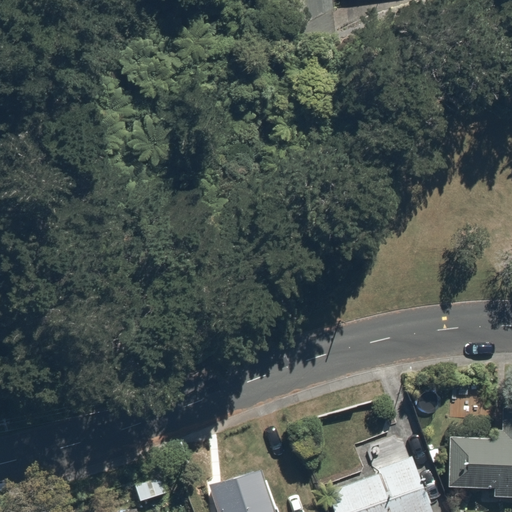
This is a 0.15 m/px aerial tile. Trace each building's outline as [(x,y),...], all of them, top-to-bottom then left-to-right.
[(439,245),(414,248),(419,289),(444,285),(439,245)] [(403,250),(364,258),(373,304),(413,295),(403,250)] [(446,481),(493,484),(493,490),(511,491),(511,384),(506,384),(504,423),(497,422),(496,430),(449,427),(446,481)] [(417,511),(416,510),(434,503),(404,417),(386,423),(390,435),(366,444),(375,467),(333,482),(336,490),(328,492),(335,511),(417,511)] [(216,511),(285,511),(285,509),(278,511),(264,465),(207,482),(216,511)]
